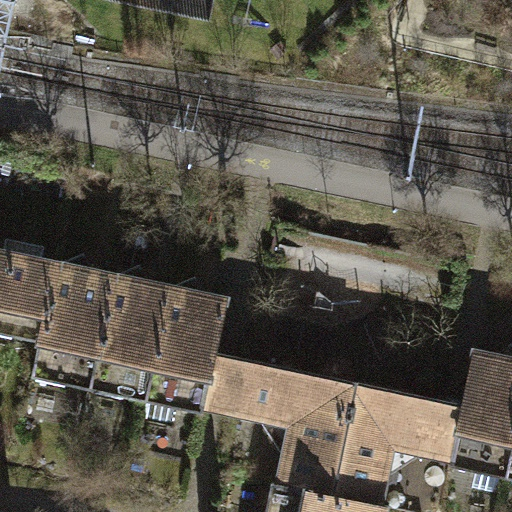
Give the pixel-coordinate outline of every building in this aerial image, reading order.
[(0,332),(41,341),(58,262),(0,249),(0,332)] [(33,376),(90,387),(114,274),(93,269),(85,252),(58,262),(41,341),(33,376)] [(90,387),(146,400),(171,286),(148,280),(141,264),(114,274),(90,387)] [(196,275),(171,286),(146,400),(151,401),(147,419),(174,425),(177,407),(202,413),(204,406),(215,353),(227,297),(204,292),(196,275)] [(504,475),(509,476),(511,460),(511,342),(499,355),(474,350),(462,405),(452,459),(450,464),(477,470),(473,487),(501,493),(504,475)] [(279,483),(330,494),(353,382),(228,356),(215,353),(204,406),(217,409),(291,424),(279,483)] [(462,405),(353,382),(330,494),(382,505),(394,446),(452,459),(462,405)] [(272,481),(265,511),(386,511),(388,506),(382,505),(330,494),(279,483),(272,481)]
